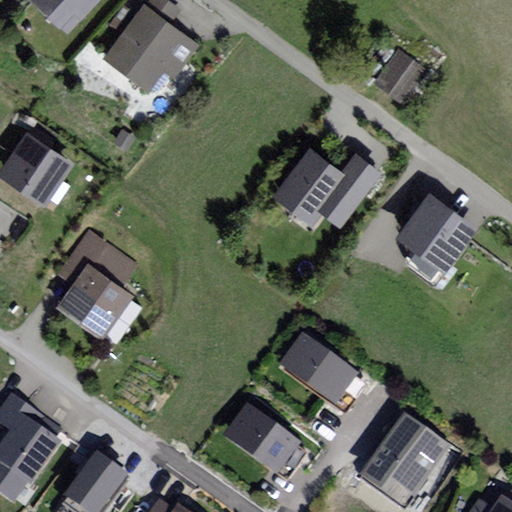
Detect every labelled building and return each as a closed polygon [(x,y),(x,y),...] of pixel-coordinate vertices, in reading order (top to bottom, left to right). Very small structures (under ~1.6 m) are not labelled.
[(102,0),(35,0),(70,34),(102,0)] [(179,9),(165,0),(146,0),(109,56),(155,87),(166,70),(177,77),(200,43),(169,23),(179,9)] [(430,70),(399,49),(376,82),(407,104),(430,70)] [(28,136),(6,169),(45,196),(68,163),(28,136)] [(310,146),(274,195),(313,225),(324,210),(339,221),(378,170),(357,155),(345,172),(310,146)] [(478,227),(429,190),(395,235),(413,249),(403,261),(435,285),(478,227)] [(142,265),(87,229),(56,276),(72,286),(59,305),(109,338),(137,295),(127,288),(142,265)] [(288,364),(344,405),(361,381),(304,340),(288,364)] [(25,511),(76,438),(12,395),(0,412),(0,431),(9,438),(0,450),(0,497),(21,511),(25,511)] [(318,452),(248,403),(224,437),(294,486),(318,452)] [(409,511),(454,445),(401,410),(357,478),(409,511)] [(61,511),(101,511),(129,465),(93,445),(56,509),(61,511)] [(511,511),(511,489),(506,498),(502,495),(492,509),(479,500),(470,511),(511,511)] [(175,511),(151,494),(138,511),(200,511),(184,500),(175,511)]
